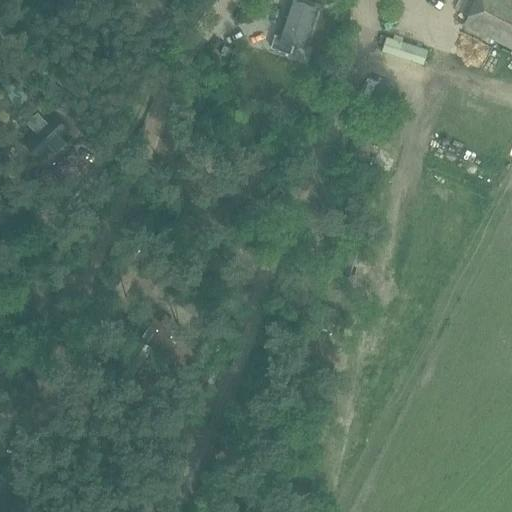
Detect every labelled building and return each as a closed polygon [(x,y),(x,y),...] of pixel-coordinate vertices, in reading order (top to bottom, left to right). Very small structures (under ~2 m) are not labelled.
[(275,35),(270,48),(289,54),(293,43),(304,46),(317,8),(292,0),(289,0),(278,36),(275,35)] [(428,34),(442,0),(420,0),(409,26),(428,34)] [(511,0),(475,0),(463,27),(511,48),(511,0)] [(32,129),(20,140),(39,160),(51,149),(55,154),(66,143),(62,139),(70,131),(51,111),(43,119),(37,112),(26,123),(32,129)] [(336,310),(317,306),(312,326),(326,329),(326,326),(332,327),(336,310)] [(164,315),(159,322),(154,319),(144,332),(161,344),(171,330),(168,329),(173,322),(164,315)]
